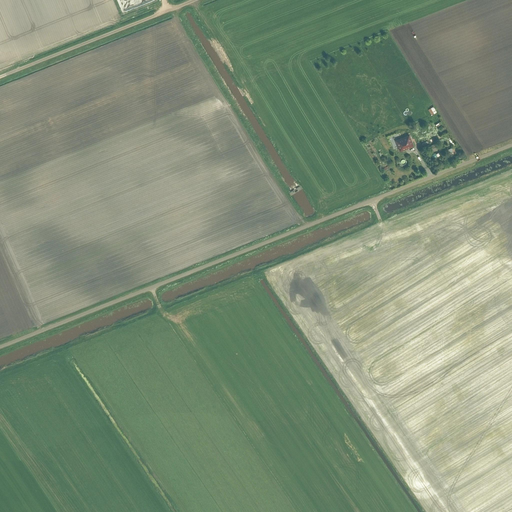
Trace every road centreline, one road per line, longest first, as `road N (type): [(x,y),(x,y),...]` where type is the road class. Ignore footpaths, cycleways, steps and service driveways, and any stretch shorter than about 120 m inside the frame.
road 1 (unclassified): [(0,346),(511,144)]
road 2 (unclassified): [(0,76),(193,0)]
